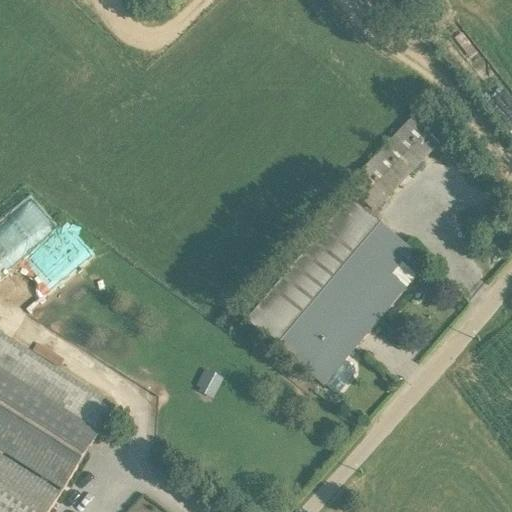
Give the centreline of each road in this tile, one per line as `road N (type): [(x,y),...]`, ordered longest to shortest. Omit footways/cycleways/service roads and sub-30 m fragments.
road 1 (unclassified): [(308,511),(511,279)]
road 2 (track): [(511,171),(431,67),(370,37),(340,0)]
road 3 (track): [(208,0),(159,40),(135,37),(113,0)]
